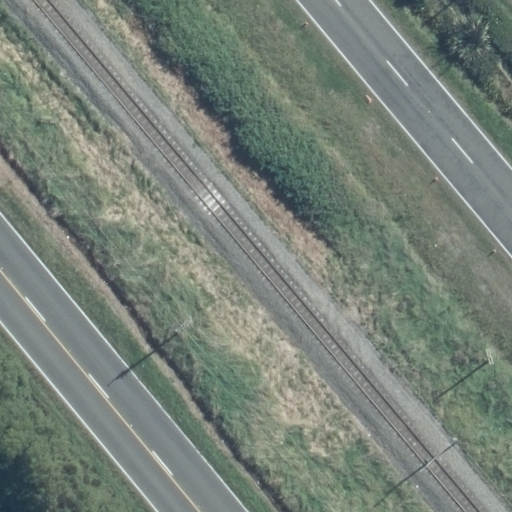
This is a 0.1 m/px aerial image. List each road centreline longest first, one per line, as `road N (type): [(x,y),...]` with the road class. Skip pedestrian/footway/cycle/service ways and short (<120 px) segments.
road 1 (secondary): [(0,263),(207,511)]
road 2 (tertiary): [(341,0),(511,203)]
